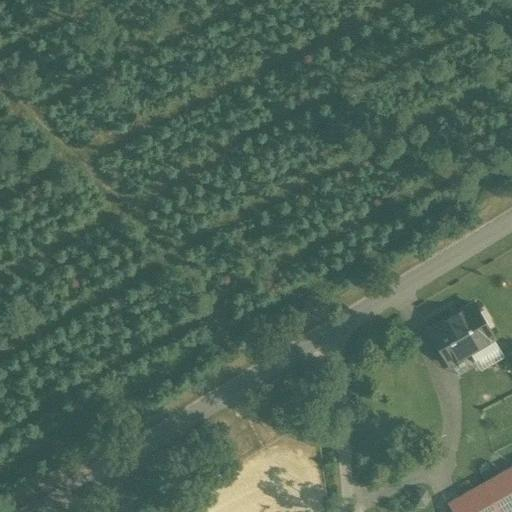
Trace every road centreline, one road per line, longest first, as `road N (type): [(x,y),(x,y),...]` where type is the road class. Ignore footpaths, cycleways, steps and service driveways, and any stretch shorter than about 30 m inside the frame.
road 1 (unclassified): [(334,333),(41,511)]
road 2 (unclassified): [(511,220),(334,333)]
road 3 (unclassified): [(350,511),(334,333)]
